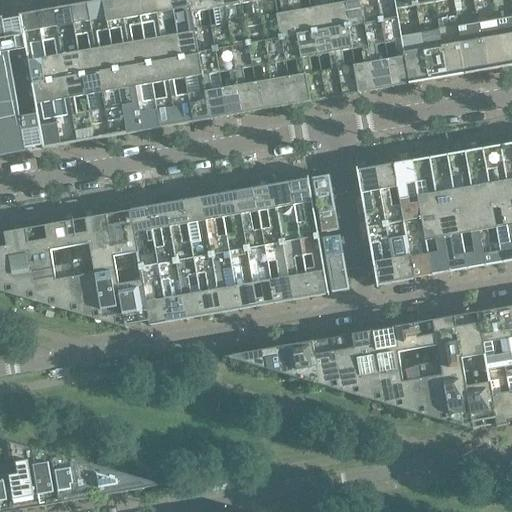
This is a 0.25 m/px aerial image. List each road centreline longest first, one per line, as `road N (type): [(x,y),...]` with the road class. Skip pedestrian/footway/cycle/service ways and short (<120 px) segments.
road 1 (residential): [(366,303),(0,370)]
road 2 (residential): [(511,448),(150,511)]
road 3 (residential): [(0,189),(332,131)]
road 4 (residential): [(332,131),(511,99)]
road 5 (residential): [(366,303),(332,131)]
road 6 (residential): [(511,279),(366,303)]
